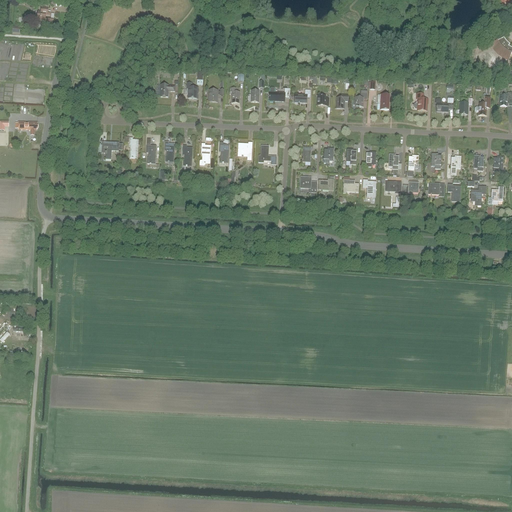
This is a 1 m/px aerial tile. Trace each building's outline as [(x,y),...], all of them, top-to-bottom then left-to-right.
[(38,11),(37,21),(42,21),(42,24),(43,25),(50,25),(51,22),(54,22),(54,19),(46,19),(46,16),(50,16),(51,12),(48,11),(49,6),(48,5),(43,5),(42,5),(41,12),(38,11)] [(504,37),(491,44),(493,48),(498,54),(505,59),(509,60),(511,53),(511,47),(509,46),(510,44),(509,43),(508,43),(508,42),(507,41),(506,41),(505,40),(505,39),(504,37)] [(198,92),(198,88),(191,88),(192,83),(187,83),(187,89),(188,89),(188,99),(197,99),(198,92)] [(175,92),(176,86),(169,86),(161,85),(160,97),(168,97),(168,92),(175,92)] [(239,104),(240,93),(236,93),(236,89),(230,88),(230,92),(232,92),(231,104),(239,104)] [(270,93),(270,102),(285,103),(285,99),(290,99),(290,90),(285,89),(285,94),(275,93),(275,89),(274,88),(271,88),(270,89),(270,93)] [(224,96),(224,90),(221,90),(221,91),(220,91),(220,92),(218,92),(218,91),(209,91),(209,103),(218,103),(218,95),(220,95),(220,96),(224,96)] [(259,103),(259,91),(252,91),(251,103),(259,103)] [(310,99),(311,91),(305,91),(305,95),(295,95),(295,103),(307,103),(307,98),(310,99)] [(355,98),(355,101),(356,101),(356,106),(359,107),(359,108),(364,108),(364,100),(367,100),(367,94),(368,91),(361,91),(361,94),(361,98),(355,98)] [(511,104),(511,93),(508,93),(507,96),(501,96),(500,107),(507,107),(507,104),(511,104)] [(414,105),(414,107),(415,108),(416,109),(417,110),(417,111),(427,112),(427,103),(428,103),(428,100),(424,100),(424,95),(417,94),(416,99),(418,99),(418,103),(416,103),(415,104),(414,105)] [(378,96),(377,110),(380,110),(389,111),(390,96),(381,95),(381,96),(378,96)] [(329,107),(329,99),(326,99),(326,97),(317,96),(317,106),(329,107)] [(341,98),(337,98),(336,109),(344,110),(345,102),(348,102),(348,97),(341,96),(341,98)] [(478,116),(486,116),(487,108),(490,109),(491,97),(485,97),(484,104),(479,104),(479,108),(476,107),(475,108),(475,111),(476,112),(479,113),(478,116)] [(436,100),(436,104),(437,104),(437,112),(448,113),(449,110),(453,110),(453,99),(450,99),(448,99),(447,104),(441,104),(442,101),(441,100),(437,99),(436,100)] [(472,106),(473,99),(469,99),(468,103),(460,103),(460,115),(468,115),(468,106),(472,106)] [(0,121),(0,131),(5,131),(5,127),(9,127),(9,122),(0,121)] [(37,128),(38,128),(38,124),(38,122),(28,122),(28,123),(26,123),(26,122),(18,122),(18,129),(31,130),(31,135),(34,135),(34,130),(37,130),(37,128)] [(138,159),(139,140),(133,140),(133,139),(129,138),(129,148),(132,148),(132,152),(130,152),(130,158),(135,159),(138,159)] [(119,151),(119,143),(102,142),(102,154),(106,154),(106,155),(106,160),(111,160),(112,151),(119,151)] [(174,163),(175,144),(169,144),(169,143),(165,142),(165,152),(168,152),(168,156),(166,156),(166,162),(171,163),(174,163)] [(220,143),(219,153),(221,153),(221,157),(220,163),(228,164),(229,145),(223,145),(223,143),(220,143)] [(210,165),(211,146),(205,146),(206,145),(202,144),(201,154),(203,154),(202,161),(201,161),(200,162),(200,166),(200,167),(204,167),(205,166),(205,165),(210,165)] [(252,161),(252,150),(248,150),(248,145),(238,144),(238,157),(247,158),(247,161),(252,161)] [(156,165),(157,146),(151,146),(151,145),(147,145),(147,154),(150,154),(150,158),(148,158),(148,164),(154,164),(154,165),(156,165)] [(183,146),(183,156),(185,156),(185,160),(184,160),(184,166),(192,167),(193,148),(187,148),(187,147),(183,146)] [(276,166),(277,157),(269,157),(269,147),(261,146),(261,156),(259,156),(258,163),(264,164),(264,162),(271,163),(271,166),(276,166)] [(310,163),(311,148),(303,147),(303,160),(302,160),(302,161),(303,161),(303,163),(310,163)] [(324,150),(324,164),(326,164),(326,166),(329,167),(329,164),(330,162),(333,162),(334,149),(329,149),(329,150),(327,150),(324,150)] [(356,166),(357,151),(353,151),(352,151),(352,150),(347,150),(346,166),(350,166),(350,165),(356,166)] [(376,165),(376,153),(372,153),(370,153),(370,154),(367,153),(366,168),(372,168),(372,165),(376,165)] [(441,170),(441,156),(438,155),(436,155),(436,154),(432,154),(431,167),(435,167),(435,169),(441,170)] [(394,156),(394,155),(389,155),(389,168),(392,168),(392,174),(393,174),(393,176),(397,176),(398,174),(398,171),(399,157),(396,157),(396,156),(394,156)] [(418,169),(419,156),(414,156),(414,157),(412,157),(409,157),(408,171),(414,172),(414,169),(418,169)] [(483,172),(484,158),(481,158),(481,157),(479,157),(479,156),(474,156),(474,169),(478,169),(477,172),(483,172)] [(451,158),(450,176),(456,177),(457,170),(461,170),(461,157),(457,157),(457,158),(455,157),(455,158),(451,158)] [(503,170),(504,158),(499,157),(499,158),(497,158),(494,158),(493,173),(499,173),(499,170),(503,170)] [(161,172),(160,180),(168,181),(168,177),(164,177),(165,172),(161,172)] [(301,177),(300,189),(306,189),(309,189),(309,193),(310,193),(317,194),(317,186),(317,185),(311,184),(311,182),(312,178),(301,177)] [(333,191),(334,180),(328,180),(328,181),(319,181),(318,190),(333,191)] [(359,193),(359,184),(353,184),(354,181),(344,181),(343,193),(359,193)] [(375,199),(376,183),(368,182),(368,181),(363,181),(363,188),(367,189),(367,198),(375,199)] [(401,194),(401,186),(396,186),(396,182),(386,182),(386,192),(396,192),(396,194),(401,194)] [(419,193),(419,183),(409,183),(409,186),(403,186),(403,194),(408,195),(409,193),(419,193)] [(425,191),(425,197),(428,197),(428,195),(438,196),(438,198),(445,198),(445,190),(439,190),(439,184),(429,184),(426,184),(426,187),(428,187),(428,191),(425,191)] [(460,203),(461,187),(453,186),(453,185),(448,185),(448,193),(452,193),(452,203),(460,203)] [(471,191),(470,202),(475,202),(475,207),(481,207),(482,195),(486,195),(486,187),(482,187),(478,187),(478,191),(471,191)] [(503,202),(504,188),(499,188),(498,191),(492,191),(492,198),(488,198),(488,205),(488,207),(493,207),(493,205),(493,202),(503,202)] [(7,333),(0,340),(0,341),(2,343),(10,335),(7,333)]
